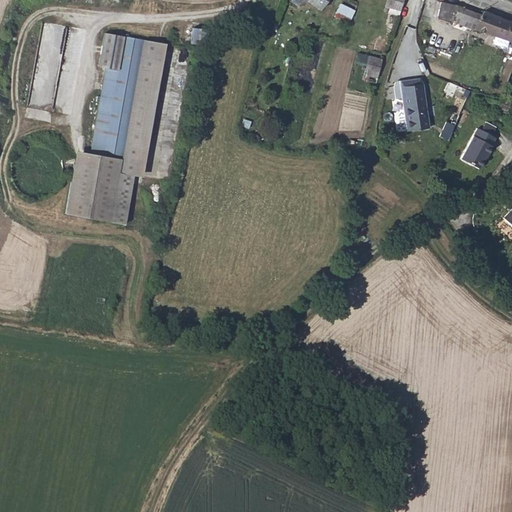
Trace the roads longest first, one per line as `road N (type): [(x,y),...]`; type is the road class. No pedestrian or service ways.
road 1 (track): [(152,511),(168,467),(263,348),(398,228),(425,216),(447,218),(467,204)]
road 2 (track): [(371,131),(347,270)]
road 3 (unclassified): [(409,0),(371,131)]
